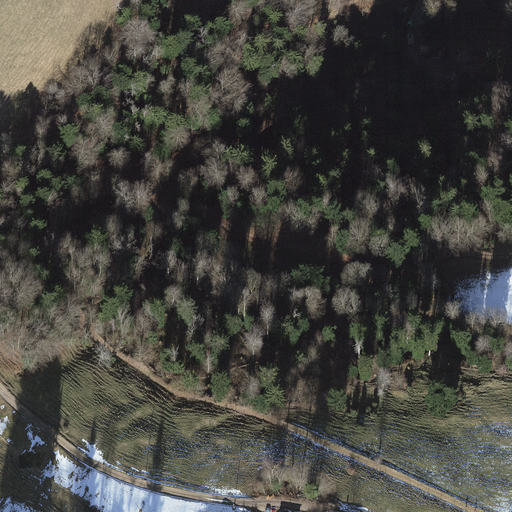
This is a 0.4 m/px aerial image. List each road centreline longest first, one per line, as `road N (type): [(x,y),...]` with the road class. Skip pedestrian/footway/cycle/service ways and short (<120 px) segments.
road 1 (track): [(473,511),(271,417),(178,394),(91,335),(32,251),(13,186),(47,113),(116,76),(195,0)]
road 2 (track): [(447,260),(416,274),(298,250),(245,238),(220,218),(174,213),(135,193),(133,177),(175,115),(189,54),(215,0)]
road 3 (track): [(320,511),(142,485),(62,449),(0,385)]
road 4 (track): [(421,0),(409,48),(420,62),(511,47)]
